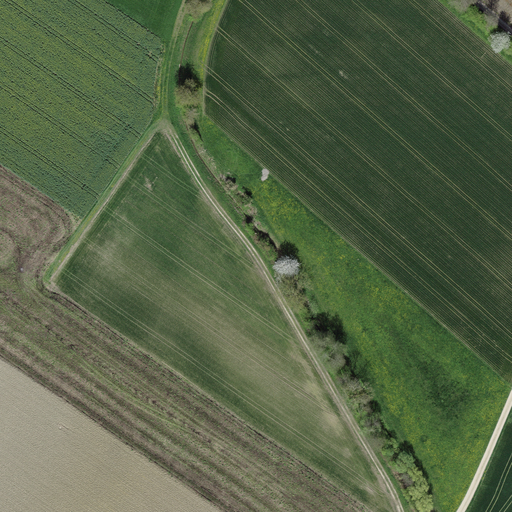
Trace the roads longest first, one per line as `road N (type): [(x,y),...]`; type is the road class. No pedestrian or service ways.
road 1 (track): [(190,0),(169,85),(174,130),(278,287),(409,511)]
road 2 (track): [(511,398),(461,511)]
